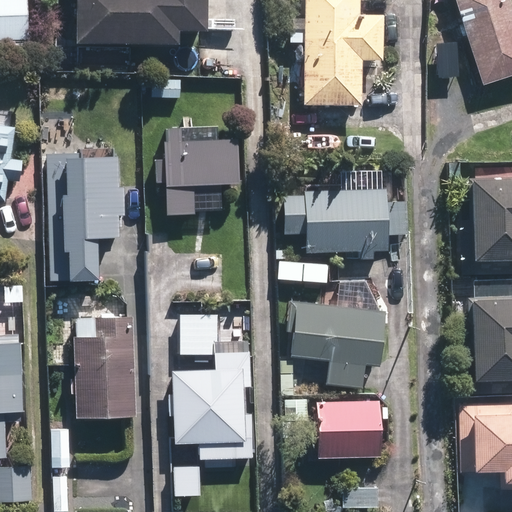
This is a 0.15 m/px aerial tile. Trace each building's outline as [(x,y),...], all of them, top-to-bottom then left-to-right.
[(30,0),(0,0),(0,37),(31,37),(30,0)] [(71,0),(72,41),(201,39),(200,0),(71,0)] [(383,54),(383,10),(362,9),(361,0),(303,0),(303,100),(361,100),(361,54),(383,54)] [(511,0),(456,0),(483,80),(511,70),(511,0)] [(459,42),(437,42),(437,78),(459,78),(459,42)] [(20,178),(23,158),(10,156),(14,124),(0,121),(0,199),(4,200),(7,176),(20,178)] [(182,138),(181,124),(168,125),(168,138),(165,138),(166,157),(158,157),(158,181),(167,180),(168,212),(197,211),(195,183),(243,181),(241,135),(182,138)] [(81,150),(46,152),(50,276),(68,275),(68,273),(96,272),(95,233),(111,233),(110,208),(120,208),(119,179),(112,180),(111,149),(81,150)] [(459,161),(448,162),(448,177),(460,177),(459,161)] [(511,171),(467,172),(468,212),(455,212),(456,268),(511,266),(511,171)] [(387,200),(387,188),(303,189),(304,194),(281,194),(282,232),(304,232),(305,249),(357,248),(357,257),(371,257),(371,248),(388,248),(387,234),(406,233),(406,200),(387,200)] [(469,331),(461,332),(464,388),(511,385),(511,290),(467,292),(469,331)] [(228,315),(249,315),(248,297),(227,298),(228,315)] [(380,362),(385,308),(289,299),(286,330),(293,330),(291,353),(325,357),(323,382),(359,386),(361,361),(380,362)] [(199,456),(253,455),(252,409),(245,410),(244,383),(250,383),(249,348),(220,349),(220,310),(180,311),(181,353),(214,352),(215,365),(172,367),(174,440),(198,440),(199,456)] [(131,312),(75,314),(76,335),(72,335),(75,417),(135,415),(131,312)] [(21,339),(21,332),(0,332),(0,454),(8,454),(7,419),(22,418),(21,408),(26,408),(23,339),(21,339)] [(511,396),(460,397),(461,468),(499,467),(499,484),(511,483),(511,396)] [(383,397),(317,399),(319,455),(384,454),(383,397)] [(0,500),(32,499),(31,464),(0,464),(0,500)] [(378,484),(345,484),(345,504),(378,504),(378,484)]
